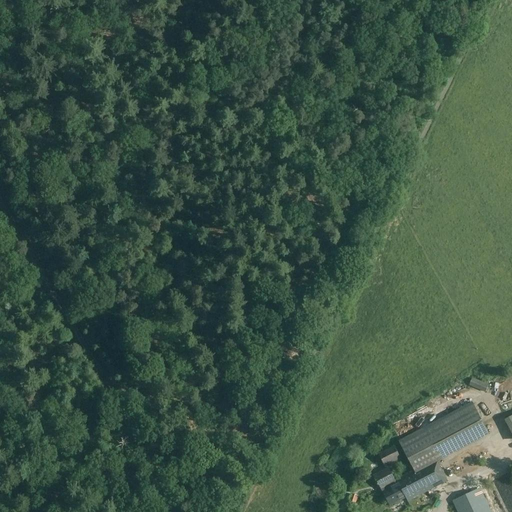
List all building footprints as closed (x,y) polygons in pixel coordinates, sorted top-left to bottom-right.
[(499,399),(503,407),(498,409),(501,415),(511,410),(511,397),(511,394),(499,399)] [(448,481),(438,463),(434,455),(486,428),(472,402),(399,441),(415,471),(396,481),(389,468),(392,467),(392,466),(402,460),(394,446),(378,455),(383,464),(378,467),(381,472),(374,476),(390,507),(406,498),(408,502),(448,481)] [(406,424),(400,429),(407,436),(412,431),(406,424)] [(343,451),(331,468),(342,477),(355,460),(343,451)] [(453,501),(457,511),(488,511),(478,489),(453,501)]
